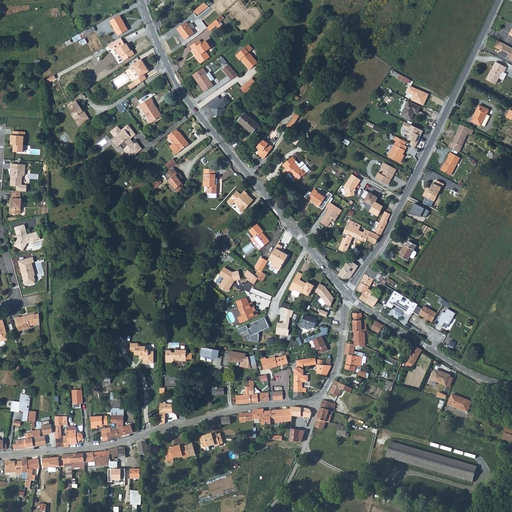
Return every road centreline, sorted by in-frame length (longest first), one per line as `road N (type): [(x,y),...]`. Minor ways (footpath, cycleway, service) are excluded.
road 1 (unclassified): [(0,457),(105,445),(233,410),(316,401),(337,368),(351,298)]
road 2 (residential): [(499,0),(386,231),(344,292)]
road 3 (tertiary): [(307,247),(176,85),(141,0)]
road 4 (tertiary): [(511,386),(457,366),(351,298)]
road 5 (track): [(15,299),(41,298),(51,423)]
